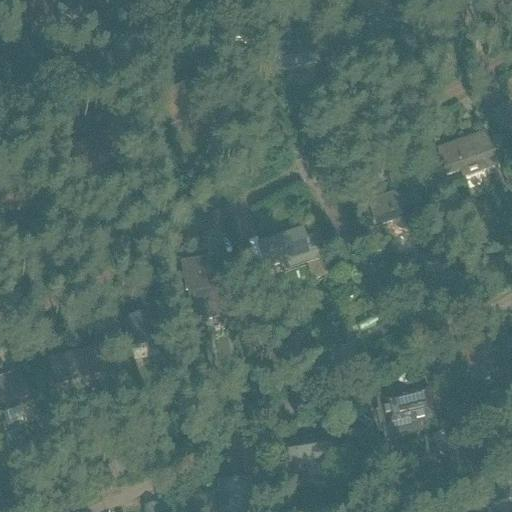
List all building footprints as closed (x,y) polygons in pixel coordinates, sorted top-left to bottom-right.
[(13,0),(18,8),(26,26),(38,21),(39,22),(41,21),(40,19),(53,14),(46,0),(13,0)] [(393,0),(364,0),(355,2),(357,13),(360,12),(364,29),(386,25),(387,30),(398,28),(393,0)] [(316,64),(311,30),(274,36),(276,48),(280,47),(282,63),(292,61),(292,63),(296,62),(296,61),(304,60),(305,65),(316,64)] [(365,48),(351,50),(354,69),(368,67),(365,48)] [(343,59),(323,62),(326,81),(346,78),(343,59)] [(152,96),(165,124),(199,107),(185,80),(152,96)] [(511,124),(511,121),(506,107),(498,110),(505,128),(511,124)] [(399,138),(413,153),(424,142),(410,128),(399,138)] [(70,151),(76,165),(80,164),(84,172),(121,157),(111,134),(70,151)] [(438,153),(443,167),(448,166),(451,175),(457,173),(460,181),(495,168),(493,160),(485,136),(438,153)] [(0,189),(0,217),(24,205),(13,183),(0,189)] [(382,227),(391,223),(393,227),(401,232),(410,229),(414,220),(413,216),(421,213),(418,206),(422,205),(419,196),(415,197),(413,189),(368,204),(373,219),(378,217),(382,227)] [(307,230),(258,245),(257,246),(256,240),(243,244),(248,261),(259,258),(262,270),(280,265),(283,273),(326,260),(319,235),(309,238),(307,230)] [(217,320),(208,260),(179,264),(184,295),(185,295),(189,324),(217,320)] [(254,285),(260,299),(274,294),(269,279),(254,285)] [(250,288),(238,290),(240,301),(252,299),(250,288)] [(122,322),(126,342),(129,352),(159,346),(152,316),(122,322)] [(467,344),(455,350),(467,373),(473,386),(487,379),(480,366),(479,367),(467,344)] [(48,361),(52,376),(58,375),(60,384),(101,374),(95,349),(48,361)] [(323,365),(314,354),(305,360),(313,372),(323,365)] [(0,380),(0,414),(2,416),(17,410),(20,404),(18,400),(27,397),(24,391),(28,389),(24,379),(20,381),(17,373),(0,380)] [(201,377),(205,393),(216,391),(213,374),(201,377)] [(246,393),(250,405),(260,402),(256,389),(246,393)] [(380,401),(382,412),(387,431),(430,421),(423,392),(380,401)] [(499,392),(486,396),(490,409),(503,405),(499,392)] [(456,429),(444,435),(431,440),(438,455),(450,449),(463,443),(456,429)] [(287,448),(290,463),(291,473),(335,466),(331,441),(287,448)] [(128,476),(121,461),(107,468),(114,483),(128,476)] [(217,484),(218,504),(219,511),(251,511),(249,481),(217,484)] [(481,508),(493,505),(491,494),(479,497),(481,508)]
